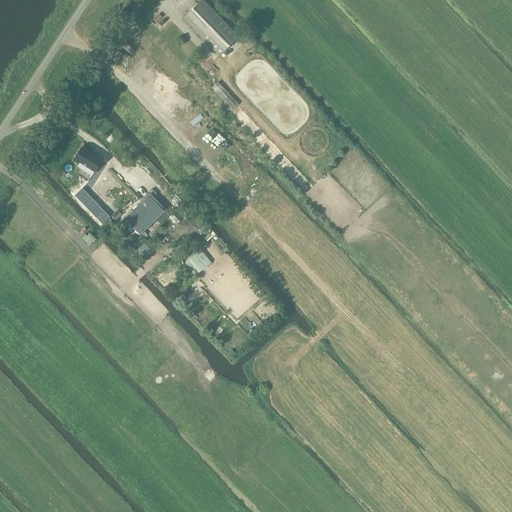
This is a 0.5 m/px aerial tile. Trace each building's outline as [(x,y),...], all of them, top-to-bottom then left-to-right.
[(201,0),(183,18),(219,56),(238,38),(201,0)] [(169,31),(158,42),(175,59),(186,48),(189,51),(196,45),(185,33),(179,39),(176,38),(169,31)] [(237,106),(216,83),(212,87),(232,110),(237,106)] [(102,160),(82,147),(73,161),(79,165),(77,167),(91,176),(92,173),(93,174),(102,160)] [(75,197),(103,225),(112,217),(83,188),(75,197)] [(124,220),(140,235),(144,232),(147,235),(152,230),(149,227),(165,211),(149,195),(124,220)] [(199,272),(212,262),(201,248),(188,258),(199,272)]
